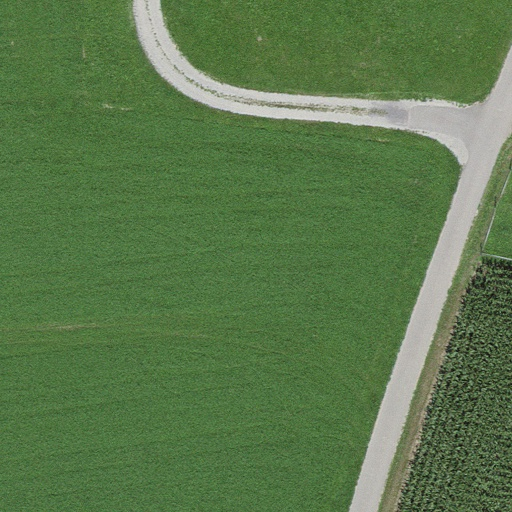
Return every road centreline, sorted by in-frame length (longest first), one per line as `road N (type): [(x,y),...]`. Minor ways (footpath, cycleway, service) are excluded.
road 1 (track): [(370,511),(511,71)]
road 2 (track): [(490,124),(232,104),(168,59),(154,0)]
